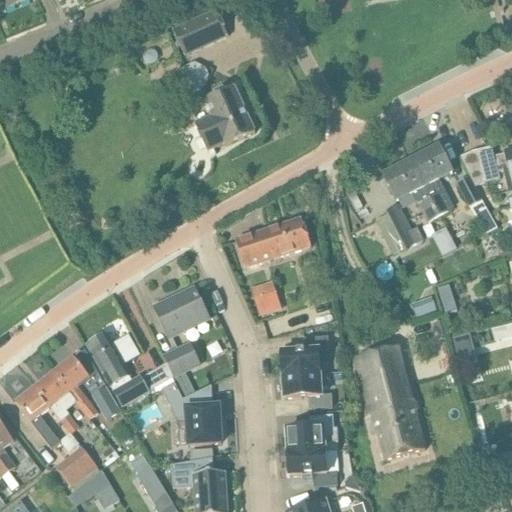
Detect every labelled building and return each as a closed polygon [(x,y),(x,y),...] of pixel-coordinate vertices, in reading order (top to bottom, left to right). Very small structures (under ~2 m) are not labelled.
[(30,0),(0,0),(0,10),(1,13),(31,0),(30,0)] [(173,32),(185,58),(228,38),(217,13),(173,32)] [(207,154),(224,146),(226,148),(255,135),(234,88),(205,102),(212,118),(195,126),(207,154)] [(478,152),(486,184),(499,181),(498,175),(504,173),(509,193),(511,192),(511,152),(495,157),(493,148),(478,152)] [(453,177),(439,149),(413,162),(441,218),(452,212),(442,193),(437,196),(432,188),(453,177)] [(486,184),(478,152),(473,153),(461,158),(469,176),(475,189),(486,184)] [(413,162),(383,177),(398,205),(415,197),(428,225),(441,218),(413,162)] [(458,187),(470,209),(482,203),(475,189),(471,181),(458,187)] [(387,217),(376,222),(385,239),(393,256),(404,251),(421,242),(423,241),(417,229),(411,232),(398,206),(385,213),(387,217)] [(302,220),(235,243),(245,271),(311,249),(302,220)] [(443,256),(457,251),(448,229),(434,234),(443,256)] [(283,311),(273,283),(250,291),(259,319),(283,311)] [(169,341),(209,322),(194,291),(154,310),(169,341)] [(432,299),(412,306),(417,319),(437,312),(432,299)] [(453,340),(456,356),(478,351),(476,335),(453,340)] [(107,337),(88,348),(98,365),(125,412),(151,397),(149,394),(142,383),(135,387),(132,382),(132,381),(124,367),(141,357),(135,347),(129,337),(112,346),(107,337)] [(305,352),(281,354),(283,377),(320,375),(319,353),(329,352),(328,339),(304,340),(305,352)] [(185,401),(196,395),(186,376),(200,369),(189,347),(165,359),(185,401)] [(398,350),(355,360),(368,423),(372,438),(378,437),(385,463),(425,452),(398,350)] [(74,361),(54,376),(77,405),(89,421),(106,441),(112,436),(96,416),(98,414),(78,389),(89,380),(74,361)] [(320,375),(283,377),(284,401),(308,399),(308,411),(333,409),(332,396),(322,397),(321,386),(320,375)] [(35,391),(51,410),(71,436),(80,429),(67,413),(77,405),(54,376),(35,391)] [(183,403),(175,386),(164,392),(177,421),(189,420),(190,446),(220,444),(219,410),(212,410),(211,389),(183,403)] [(106,390),(93,398),(107,423),(120,415),(106,390)] [(35,391),(16,406),(52,452),(61,445),(40,419),(51,410),(35,391)] [(310,430),(286,432),(288,455),(325,453),(324,431),(334,430),(333,417),(309,418),(310,430)] [(0,461),(9,473),(15,469),(6,456),(7,455),(3,450),(13,443),(7,433),(0,424),(0,461)] [(511,443),(498,448),(481,452),(485,464),(498,460),(503,478),(490,481),(494,495),(511,489),(511,443)] [(71,490),(96,470),(82,451),(56,470),(71,490)] [(213,451),(190,452),(191,463),(214,459),(213,451)] [(115,453),(102,463),(107,469),(119,459),(115,453)] [(325,453),(288,455),(289,479),(313,477),(314,489),(338,488),(337,474),(327,475),(325,453)] [(132,466),(138,476),(150,469),(144,459),(132,466)] [(212,460),(173,467),(174,478),(194,477),(196,511),(227,511),(227,500),(227,499),(227,495),(227,494),(225,474),(213,475),(212,460)] [(0,473),(3,478),(9,473),(0,461),(0,473)] [(151,469),(137,477),(152,503),(166,494),(151,469)] [(327,500),(290,511),(331,511),(328,502),(327,500)]
